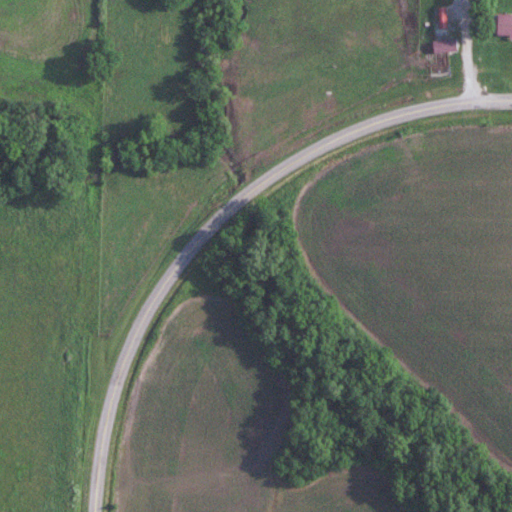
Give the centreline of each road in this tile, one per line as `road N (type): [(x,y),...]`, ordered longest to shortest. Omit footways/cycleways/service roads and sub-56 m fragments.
road 1 (secondary): [(511,97),(391,111),(338,132),(249,187),(183,251)]
road 2 (tertiary): [(183,251),(112,381),(92,511)]
